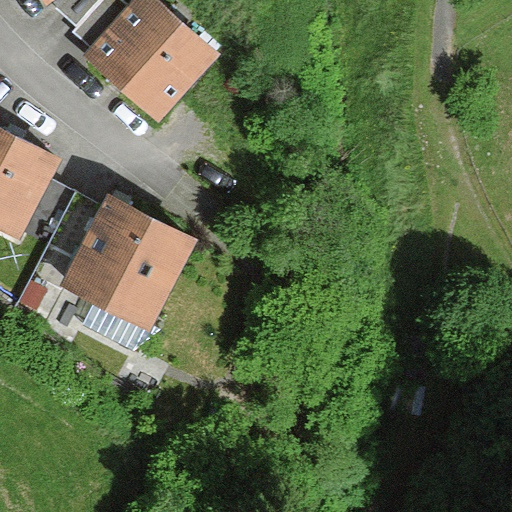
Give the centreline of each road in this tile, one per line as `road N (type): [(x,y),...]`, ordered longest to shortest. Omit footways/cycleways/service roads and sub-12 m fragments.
road 1 (residential): [(0,16),(218,227)]
road 2 (track): [(511,262),(465,190),(436,79),(446,0)]
